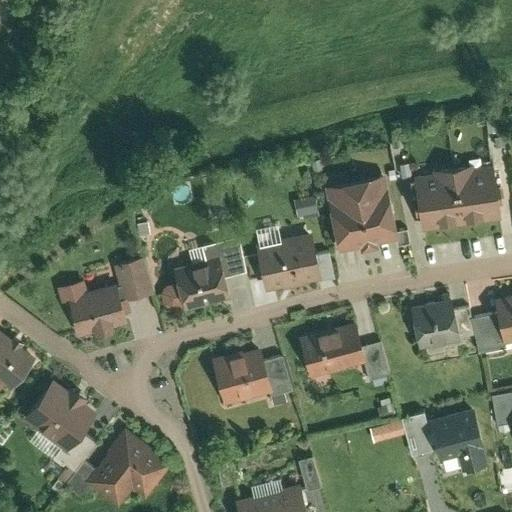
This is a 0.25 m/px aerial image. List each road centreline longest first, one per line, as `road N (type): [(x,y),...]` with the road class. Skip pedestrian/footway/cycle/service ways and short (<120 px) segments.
road 1 (residential): [(511,266),(303,300),(185,333),(147,352),(125,399)]
road 2 (residential): [(0,296),(125,399)]
road 3 (residential): [(125,399),(186,443),(204,511)]
